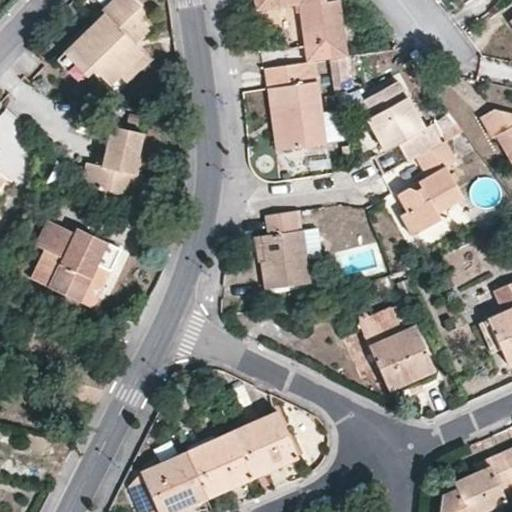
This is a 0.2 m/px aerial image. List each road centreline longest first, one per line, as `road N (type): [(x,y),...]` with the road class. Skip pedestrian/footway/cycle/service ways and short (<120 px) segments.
road 1 (residential): [(167,322),(202,227),(210,166),(189,0)]
road 2 (residential): [(167,322),(370,420),(393,450)]
road 3 (residential): [(66,511),(167,322)]
road 4 (residential): [(269,511),(393,450)]
road 5 (residential): [(393,450),(511,399)]
